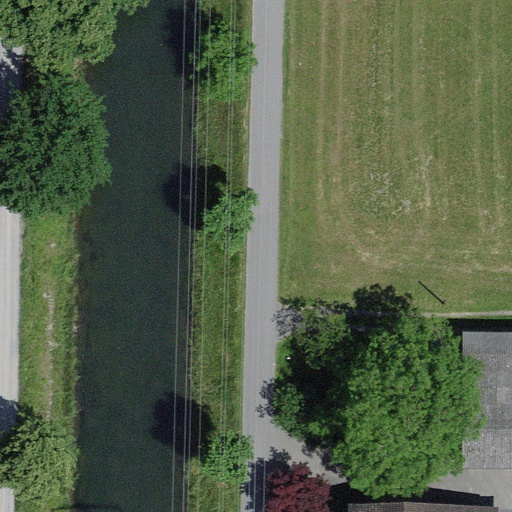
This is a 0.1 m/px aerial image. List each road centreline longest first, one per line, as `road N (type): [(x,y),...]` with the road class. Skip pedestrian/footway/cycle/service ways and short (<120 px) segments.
road 1 (unclassified): [(286,0),(271,511)]
road 2 (track): [(17,0),(5,511)]
